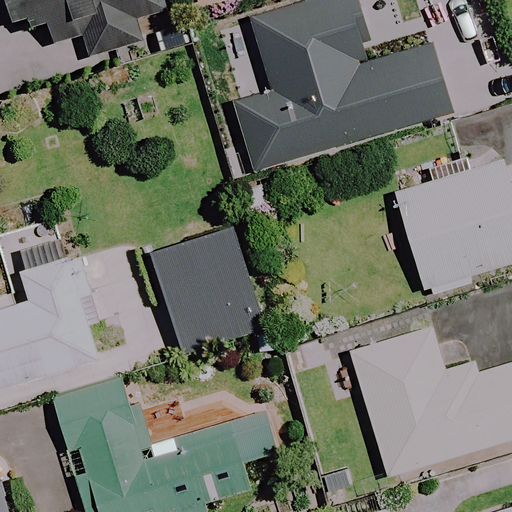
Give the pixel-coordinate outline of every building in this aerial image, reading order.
[(163,30),(155,0),(0,0),(0,43),(68,28),(76,63),(146,47),(143,34),(163,30)] [(366,61),(349,0),(316,0),(241,20),(262,96),(228,105),(246,171),(442,118),(423,46),(366,61)] [(511,263),(511,183),(506,185),(499,162),(387,196),(418,299),(466,284),(465,278),(511,263)] [(0,389),(93,362),(63,261),(16,275),(24,303),(0,310),(0,389)] [(260,327),(242,273),(165,298),(182,352),(260,327)] [(468,361),(439,369),(427,329),(344,354),(382,479),(511,438),(511,362),(472,375),(468,361)] [(200,511),(199,507),(249,490),(240,463),(276,451),(262,410),(142,451),(124,397),(111,402),(105,385),(48,404),(85,511),(200,511)]
